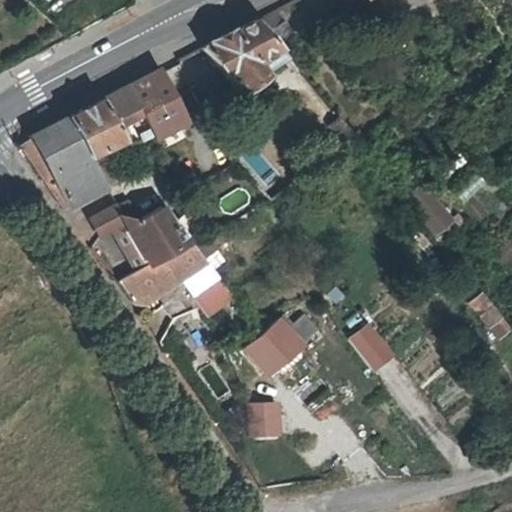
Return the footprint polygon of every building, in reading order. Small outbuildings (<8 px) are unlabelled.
[(254,18),(271,38),(289,29),(272,9),(254,18)] [(271,38),(254,18),(201,46),(211,59),(236,90),(243,84),(246,87),(260,77),(257,73),(261,70),(254,60),(276,44),(271,38)] [(284,53),(276,44),(254,60),(261,70),(284,53)] [(128,83),(149,125),(155,137),(184,120),(158,68),(128,83)] [(65,117),(88,153),(107,145),(149,125),(128,83),(65,117)] [(323,121),(338,139),(347,131),(348,130),(334,113),(323,121)] [(65,117),(28,136),(46,168),(36,173),(59,210),(109,188),(98,167),(88,153),(65,117)] [(17,143),(36,173),(46,168),(28,136),(17,143)] [(88,153),(98,167),(113,161),(107,145),(88,153)] [(451,218),(424,185),(407,198),(434,231),(451,218)] [(157,204),(173,226),(192,215),(176,194),(157,204)] [(173,226),(157,204),(137,219),(119,215),(113,204),(88,217),(98,234),(122,220),(143,260),(183,238),(173,226)] [(173,226),(183,238),(186,239),(200,227),(192,215),(173,226)] [(183,238),(143,260),(112,277),(126,298),(137,300),(177,273),(189,289),(213,272),(186,239),(183,238)] [(229,292),(213,272),(189,289),(206,310),(229,292)] [(455,285),(493,333),(507,323),(468,275),(455,285)] [(267,374),(305,343),(280,313),(242,345),(267,374)] [(347,336),(370,372),(393,357),(370,322),(347,336)]
